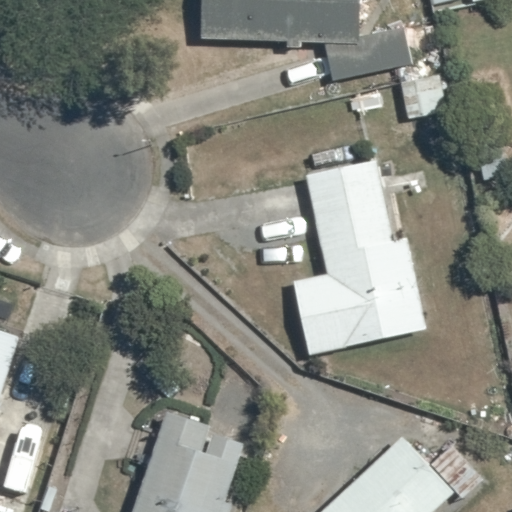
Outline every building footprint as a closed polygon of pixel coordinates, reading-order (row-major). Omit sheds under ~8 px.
[(369,24),(369,0),(210,0),(209,39),(328,42),(335,80),(422,65),(414,17),(369,24)] [(485,0),(431,0),(434,10),(485,0)] [(447,66),(403,75),(411,120),(456,112),(447,66)] [(402,240),(385,160),(314,174),(334,275),(301,282),(316,354),(433,331),(414,238),(402,240)] [(0,431),(29,333),(0,324),(0,431)] [(231,511),(255,433),(175,410),(160,459),(154,457),(138,511),(231,511)] [(437,464),(410,436),(330,511),(440,511),(483,471),(457,445),(437,464)]
